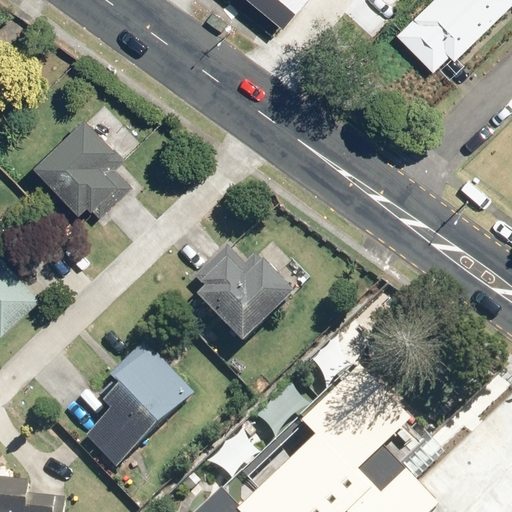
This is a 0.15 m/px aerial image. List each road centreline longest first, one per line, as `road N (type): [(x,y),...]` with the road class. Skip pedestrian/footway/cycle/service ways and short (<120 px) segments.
road 1 (tertiary): [(381,198),(138,24)]
road 2 (residential): [(511,79),(381,198)]
road 3 (tertiary): [(511,293),(381,198)]
